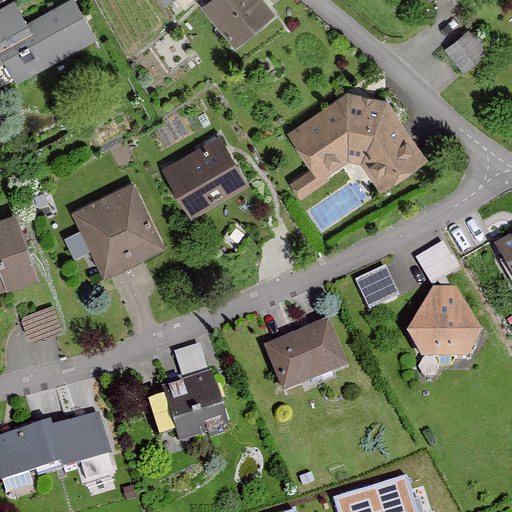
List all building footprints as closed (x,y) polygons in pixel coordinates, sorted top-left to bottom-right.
[(234,52),(277,16),(263,0),(200,0),(195,5),(234,52)] [(17,84),(97,43),(76,2),(28,26),(17,4),(0,12),(0,67),(7,64),(17,84)] [(347,93),(285,134),(316,181),(346,161),(360,164),(378,192),(425,160),(387,101),(347,93)] [(192,220),(251,185),(222,138),(164,174),(192,220)] [(103,274),(166,244),(138,185),(75,215),(103,274)] [(0,291),(37,278),(14,214),(0,219),(0,291)] [(511,281),(511,237),(493,249),(511,281)] [(407,337),(423,364),(468,365),(485,338),(460,293),(434,293),(407,337)] [(288,395),(349,369),(329,321),(267,347),(288,395)] [(179,442),(233,425),(217,377),(163,394),(179,442)] [(60,470),(114,452),(101,413),(47,431),(44,422),(0,436),(0,479),(1,482),(58,463),(60,470)] [(418,511),(407,476),(371,488),(378,511),(418,511)] [(337,511),(377,511),(370,488),(333,499),(337,511)]
